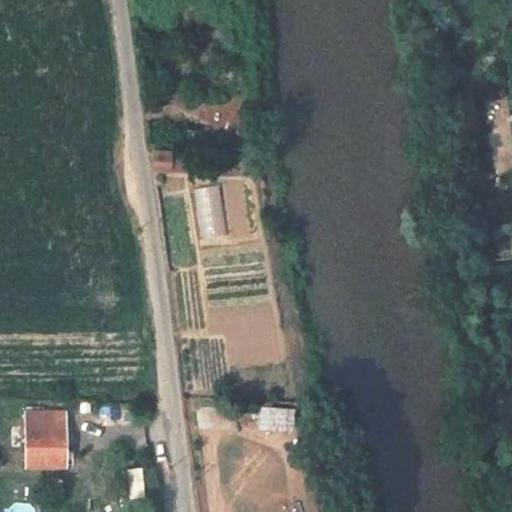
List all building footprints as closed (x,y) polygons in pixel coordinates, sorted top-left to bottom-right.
[(183,149),(199,150),(201,134),(179,133),(178,151),(183,149)] [(169,157),(147,154),(150,171),(169,175),(169,157)] [(222,186),(198,187),(201,235),(224,234),(222,186)] [(287,413),(249,410),(248,427),(286,431),(287,413)] [(62,415),(25,414),(28,467),(64,467),(62,415)]
